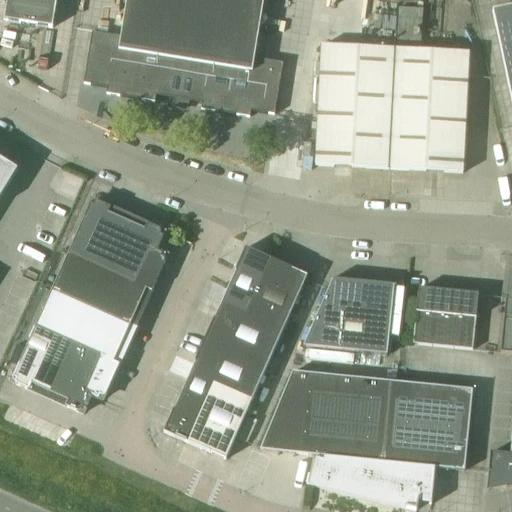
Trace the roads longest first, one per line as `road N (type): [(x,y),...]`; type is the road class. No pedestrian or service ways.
road 1 (residential): [(230,196),(128,438),(147,465),(254,511)]
road 2 (unclassified): [(511,233),(336,218),(230,196)]
road 3 (unclassified): [(230,196),(146,167),(0,92)]
